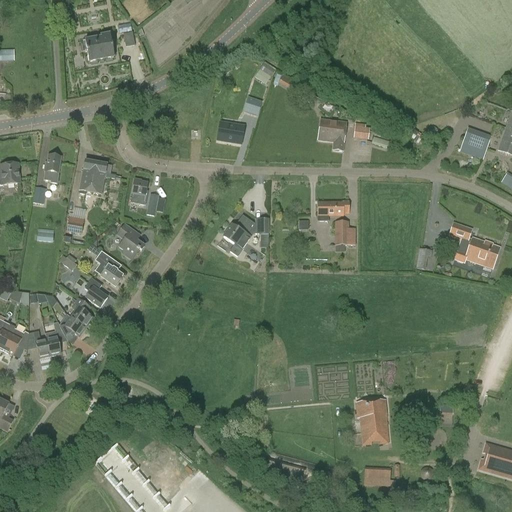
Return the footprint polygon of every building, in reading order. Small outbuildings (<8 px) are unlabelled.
[(125,49),(134,47),(132,34),(123,36),(125,49)] [(112,60),(114,59),(110,36),(101,37),(101,39),(83,43),(85,54),(87,53),(89,64),(90,64),(91,65),(97,64),(97,62),(105,61),(107,62),(112,61),(112,60)] [(14,51),(0,51),(0,62),(14,62),(14,51)] [(267,76),(259,70),(255,77),(263,82),(267,76)] [(315,97),(300,88),(296,96),(310,105),(315,97)] [(244,113),(257,117),(261,103),(248,99),(244,113)] [(511,114),(497,152),(510,157),(511,152),(511,114)] [(346,124),(320,121),(317,141),(333,143),(332,151),(342,153),(346,124)] [(218,142),(241,146),(244,129),(220,125),(218,142)] [(355,125),(353,139),(368,141),(369,130),(365,129),(366,126),(355,125)] [(459,153),(482,162),(491,138),(467,130),(459,153)] [(389,143),(374,139),(372,145),(387,150),(389,143)] [(59,175),(58,175),(60,159),(48,157),(47,165),(45,164),(44,173),(45,173),(43,182),(50,183),(50,184),(57,185),(59,175)] [(88,163),(84,165),(79,195),(85,196),(86,193),(90,194),(95,164),(88,163)] [(106,166),(95,164),(90,194),(101,196),(104,178),(113,180),(114,176),(110,175),(111,168),(106,167),(106,166)] [(2,175),(0,175),(0,187),(19,185),(17,165),(1,167),(2,175)] [(511,189),(511,179),(504,176),(500,184),(511,189)] [(135,181),(132,195),(130,204),(145,206),(147,195),(145,195),(147,184),(140,183),(141,182),(135,181)] [(44,206),(46,190),(34,188),(32,204),(44,206)] [(158,197),(150,196),(146,216),(154,217),(158,197)] [(328,223),(328,217),(343,217),(343,216),(349,216),(348,202),(342,202),(342,204),(317,204),(318,218),(318,223),(328,223)] [(237,230),(232,226),(223,238),(235,246),(231,253),(237,258),(242,251),(240,249),(245,242),(247,244),(253,235),(259,235),(259,234),(255,234),(255,226),(243,218),(237,226),(239,227),(237,230)] [(68,219),(66,232),(81,235),(83,222),(68,219)] [(309,231),(309,222),(298,222),(298,231),(309,231)] [(335,223),(335,233),(335,247),(355,247),(355,230),(348,230),(348,223),(335,223)] [(453,225),(448,237),(467,244),(472,231),(453,225)] [(140,253),(144,248),(136,243),(139,238),(125,227),(117,237),(124,242),(119,249),(133,260),(139,252),(140,253)] [(53,231),(37,230),(36,242),(52,244),(53,231)] [(472,240),(467,255),(457,251),(453,261),(465,265),(466,261),(492,270),(500,249),(472,240)] [(432,252),(419,250),(416,270),(425,272),(427,260),(430,260),(432,252)] [(123,278),(117,274),(121,268),(101,254),(94,263),(99,266),(95,273),(100,277),(100,278),(115,289),(123,278)] [(69,256),(66,260),(71,264),(74,266),(76,262),(69,256)] [(62,257),(58,263),(65,268),(68,268),(71,264),(66,260),(62,257)] [(12,277),(0,278),(0,287),(13,286),(12,277)] [(107,300),(97,293),(101,288),(91,281),(84,291),(89,294),(85,300),(100,310),(107,300)] [(12,304),(28,304),(28,294),(12,293),(12,304)] [(52,305),(53,297),(30,296),(30,304),(52,305)] [(78,301),(76,303),(72,300),(68,306),(72,309),(71,310),(75,313),(70,319),(85,330),(93,320),(86,315),(90,309),(78,301)] [(0,351),(3,353),(12,336),(11,336),(14,330),(15,329),(3,323),(4,320),(1,318),(0,319),(0,351)] [(67,324),(63,321),(59,327),(67,343),(72,347),(78,339),(79,339),(85,330),(70,319),(67,324)] [(55,333),(45,335),(50,358),(60,356),(58,345),(67,343),(59,327),(58,324),(53,325),(55,333)] [(12,336),(3,353),(13,358),(18,348),(27,353),(28,346),(28,339),(28,335),(24,333),(23,335),(14,330),(11,336),(12,336)] [(39,360),(50,358),(45,335),(46,340),(40,341),(38,333),(28,335),(28,339),(28,346),(36,344),(39,360)] [(0,400),(0,421),(0,429),(8,433),(13,422),(3,417),(9,405),(0,400)] [(379,443),(379,445),(388,444),(386,416),(385,401),(356,404),(357,420),(360,419),(362,447),(371,446),(371,444),(379,443)] [(440,406),(439,416),(452,417),(453,407),(440,406)] [(511,480),(511,453),(486,446),(483,455),(487,456),(485,462),(481,461),(479,471),(511,480)] [(384,470),(364,469),(363,487),(395,488),(395,482),(384,481),(384,470)]
